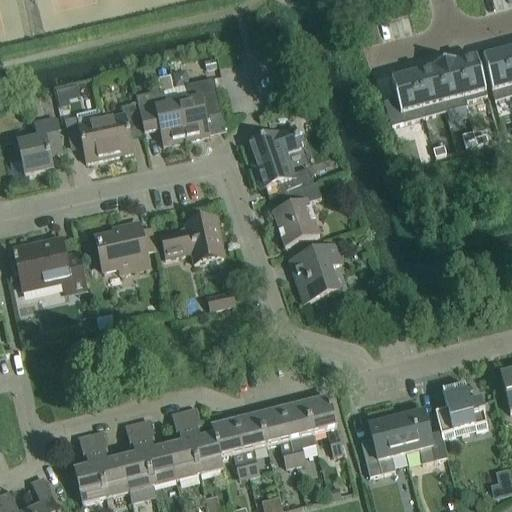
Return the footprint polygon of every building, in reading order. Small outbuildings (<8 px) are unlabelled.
[(511,83),(504,55),(482,61),(495,105),(511,100),(511,83)] [(476,60),(454,66),(465,107),(487,100),(476,60)] [(454,66),(433,71),(446,117),(467,112),(465,107),(454,66)] [(433,71),(413,77),(425,123),(446,117),(433,71)] [(397,102),(383,106),(392,131),(425,123),(413,77),(392,83),(397,102)] [(174,91),(186,145),(210,140),(205,120),(217,117),(209,83),(174,91)] [(139,99),(136,100),(142,131),(146,130),(158,127),(160,135),(163,150),(186,145),(174,91),(139,99)] [(123,118),(101,122),(110,162),(133,156),(128,133),(140,131),(135,107),(122,110),(123,118)] [(289,114),(294,126),(311,120),(306,107),(289,114)] [(77,120),(64,123),(65,127),(69,146),(81,144),(86,167),(110,162),(101,122),(99,113),(77,118),(77,120)] [(37,141),(17,145),(25,180),(53,174),(48,151),(60,149),(56,129),(54,121),(34,126),(37,141)] [(277,187),(281,198),(313,187),(308,172),(293,177),(285,155),(300,150),(294,130),(248,146),(264,191),(277,187)] [(475,142),(474,141),(473,134),(461,137),(463,145),(475,142)] [(474,141),(475,142),(477,148),(488,145),(486,138),(474,141)] [(445,149),(433,152),(435,160),(447,157),(445,149)] [(313,187),(281,198),(285,212),(273,216),(285,252),(319,240),(307,206),(321,201),(316,186),(313,187)] [(160,241),(164,260),(165,265),(189,259),(191,268),(224,261),(215,221),(185,228),(187,235),(160,241)] [(113,237),(96,241),(103,276),(134,270),(135,274),(148,271),(145,258),(140,235),(139,227),(112,233),(113,237)] [(23,295),(42,291),(62,287),(64,296),(87,291),(80,258),(65,261),(62,244),(14,254),(15,262),(14,262),(14,267),(17,267),(23,295)] [(335,249),(308,259),(289,265),(304,307),(338,296),(330,271),(341,267),(335,249)] [(231,296),(212,301),(207,302),(210,315),(234,309),(231,296)] [(511,375),(500,378),(505,396),(510,417),(511,416),(511,375)] [(447,412),(435,414),(442,444),(487,432),(483,415),(484,415),(481,402),(469,405),(465,387),(442,393),(447,412)] [(329,401),(305,407),(313,438),(326,435),(332,460),(343,458),(329,401)] [(282,413),(296,469),(305,467),(301,452),(316,449),(313,438),(305,407),(282,413)] [(183,416),(199,478),(222,472),(219,462),(214,440),(201,443),(199,438),(202,437),(196,412),(183,416)] [(258,419),(266,450),(279,447),(285,472),(296,469),(282,413),(258,419)] [(423,416),(396,423),(405,458),(418,454),(421,468),(447,462),(442,444),(435,414),(440,435),(428,438),(423,416)] [(168,451),(177,483),(199,478),(183,416),(172,419),(179,448),(168,451)] [(235,424),(249,481),(259,478),(252,453),(266,450),(258,419),(235,424)] [(374,451),(362,454),(369,481),(389,476),(394,475),(391,461),(405,458),(396,423),(369,430),(372,442),(374,451)] [(214,440),(219,462),(233,458),(239,483),(249,481),(235,424),(211,430),(214,440)] [(138,427),(153,489),(177,483),(168,451),(152,455),(150,450),(153,449),(147,425),(138,427)] [(121,463),(132,507),(156,501),(153,489),(138,427),(125,430),(131,454),(134,454),(135,459),(121,463)] [(131,507),(132,507),(121,463),(108,466),(106,461),(109,460),(103,436),(91,439),(106,501),(128,495),(131,507)] [(82,507),(106,501),(91,439),(78,442),(84,466),(87,466),(88,471),(74,475),(79,494),(82,507)] [(360,445),(362,454),(374,451),(372,442),(360,445)] [(34,511),(56,511),(43,482),(31,487),(41,509),(34,511)] [(327,495),(329,503),(352,497),(350,489),(327,495)] [(0,500),(0,503),(3,511),(16,511),(10,496),(0,500)]
